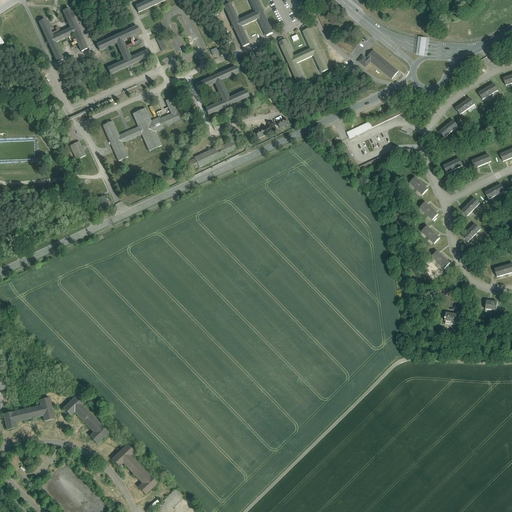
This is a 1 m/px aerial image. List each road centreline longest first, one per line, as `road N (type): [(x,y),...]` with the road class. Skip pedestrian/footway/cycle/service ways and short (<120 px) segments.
road 1 (tertiary): [(0,272),(392,90)]
road 2 (track): [(511,364),(398,364),(247,511)]
road 3 (residential): [(444,202),(424,158),(427,129),(460,92),(511,64)]
road 4 (residential): [(0,448),(53,441),(88,452),(117,478),(134,511)]
road 5 (residential): [(511,289),(466,276),(444,202)]
